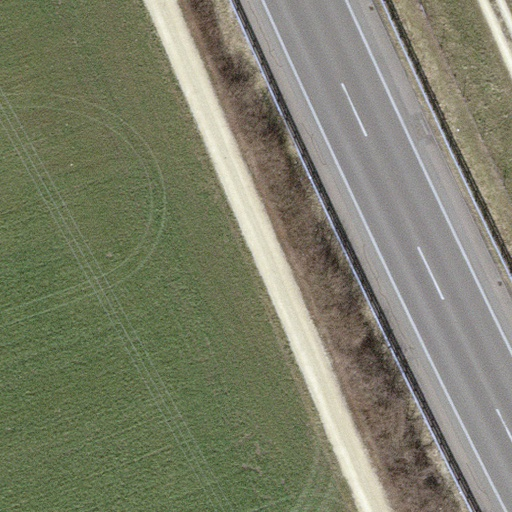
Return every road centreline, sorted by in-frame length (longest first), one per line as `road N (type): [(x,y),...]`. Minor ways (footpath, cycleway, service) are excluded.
road 1 (track): [(388,511),(157,0)]
road 2 (trunk): [(312,0),(425,266),(511,439)]
